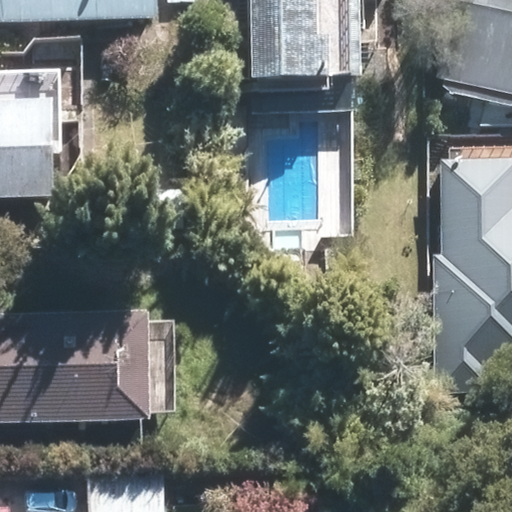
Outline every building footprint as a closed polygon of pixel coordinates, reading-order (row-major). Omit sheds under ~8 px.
[(0,0),(0,27),(143,26),(143,0),(0,0)] [(341,0),(258,0),(262,95),(344,92),(341,0)] [(511,0),(462,0),(444,82),(511,98),(511,0)] [(41,124),(0,124),(0,208),(42,208),(41,124)] [(511,154),(445,155),(446,253),(437,253),(438,389),(498,388),(498,374),(511,374),(511,154)] [(135,334),(0,334),(0,425),(135,425),(135,334)]
